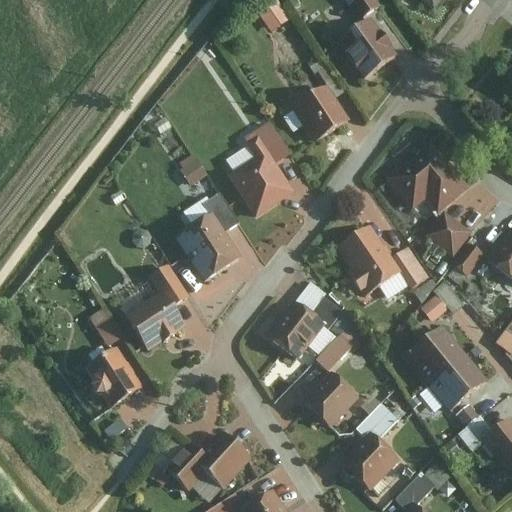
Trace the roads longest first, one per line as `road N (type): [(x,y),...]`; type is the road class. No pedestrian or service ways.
road 1 (residential): [(419,85),(223,354)]
road 2 (residential): [(223,354),(327,511)]
road 3 (residential): [(223,354),(131,471)]
road 4 (residential): [(419,85),(511,196)]
